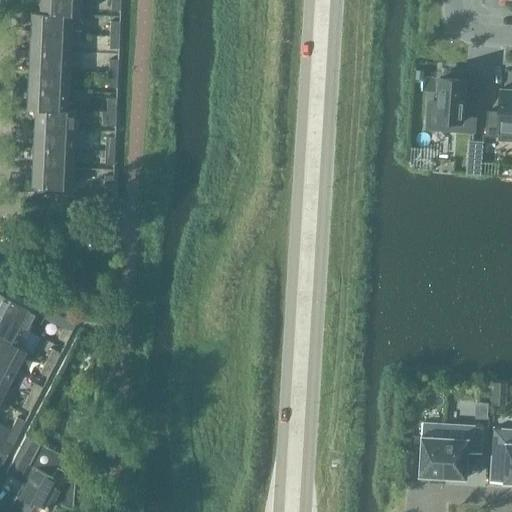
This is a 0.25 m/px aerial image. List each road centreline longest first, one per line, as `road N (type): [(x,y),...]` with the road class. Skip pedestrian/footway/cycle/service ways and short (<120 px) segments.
road 1 (secondary): [(307,511),(338,0)]
road 2 (secondary): [(309,0),(278,511)]
